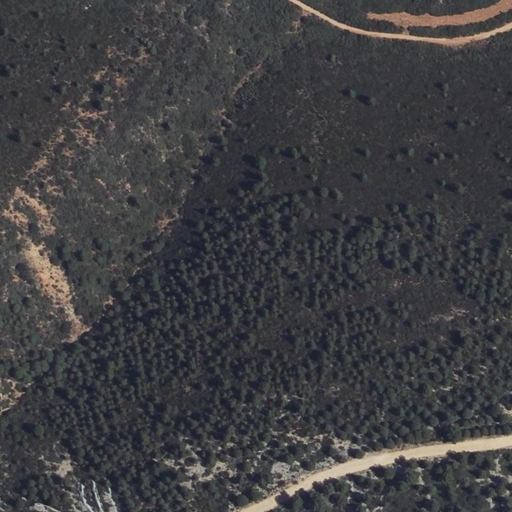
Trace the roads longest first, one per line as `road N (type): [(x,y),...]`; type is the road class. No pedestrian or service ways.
road 1 (track): [(511,439),(331,472),(246,511)]
road 2 (track): [(293,0),(340,24),(443,41),(511,24)]
